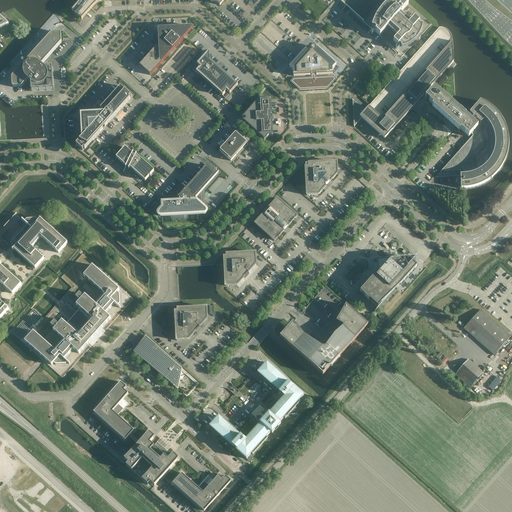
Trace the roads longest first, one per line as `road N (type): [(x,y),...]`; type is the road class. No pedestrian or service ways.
road 1 (tertiary): [(238,511),(432,293),(456,276),(465,251)]
road 2 (unclassified): [(186,418),(391,192)]
road 3 (unclassified): [(339,137),(338,93),(359,68),(283,0)]
road 4 (unclassified): [(106,57),(147,11),(164,6),(200,11),(237,46)]
road 5 (track): [(396,333),(467,400),(511,403)]
